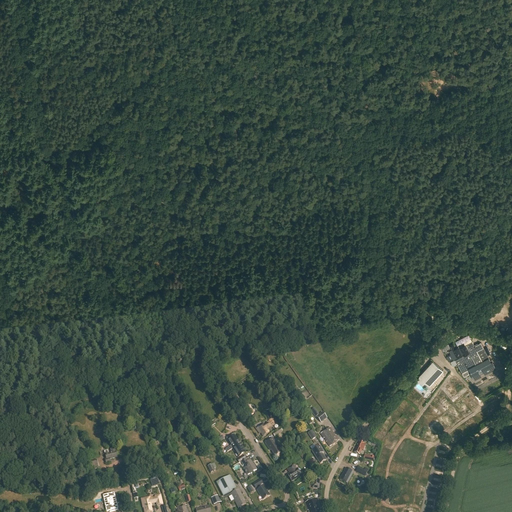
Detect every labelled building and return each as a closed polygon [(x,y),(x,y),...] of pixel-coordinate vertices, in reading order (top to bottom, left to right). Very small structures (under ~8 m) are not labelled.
[(470,373),(474,380),(481,376),(480,374),(484,372),(485,374),(496,368),(492,361),(490,362),(488,358),(489,357),(480,342),(474,345),(472,341),(459,348),(458,346),(455,348),(453,344),(450,346),(451,348),(448,350),(450,354),(446,356),(448,361),(453,358),(454,359),(453,360),(456,365),(457,364),(464,376),(470,373)] [(419,376),(429,386),(443,371),(432,361),(419,376)] [(458,381),(452,385),(457,394),(463,390),(458,381)] [(241,403),(233,391),(227,394),(235,407),(241,403)] [(419,400),(423,405),(428,401),(423,396),(419,400)] [(443,396),(438,401),(446,408),(450,403),(443,396)] [(474,410),(480,404),(472,396),(466,402),(474,410)] [(435,408),(437,410),(435,412),(439,416),(443,412),(437,405),(435,408)] [(261,433),(263,437),(269,433),(266,429),(272,425),(273,424),(273,422),(273,421),(273,419),(270,409),(265,411),(267,415),(267,416),(269,421),(263,425),(263,424),(256,429),(260,434),(261,433)] [(321,423),(327,418),(322,412),(319,414),(317,411),(314,414),(316,417),(321,423)] [(453,413),(450,415),(456,422),(458,419),(453,413)] [(448,427),(452,423),(447,418),(443,423),(448,427)] [(437,422),(432,427),(438,433),(441,431),(438,428),(441,426),(437,422)] [(395,426),(392,430),(398,435),(401,431),(395,426)] [(459,430),(462,437),(470,433),(466,426),(459,430)] [(320,434),(325,441),(335,434),(330,427),(320,434)] [(227,453),(240,444),(233,434),(226,439),(231,446),(225,450),(227,453)] [(325,441),(329,447),(332,445),(332,446),(339,440),(335,434),(325,441)] [(279,450),(272,439),(265,443),(270,451),(271,450),(275,457),(281,453),(281,452),(282,451),(280,449),(279,450)] [(450,441),(446,444),(452,451),(456,448),(450,441)] [(354,453),(360,455),(361,452),(361,451),(361,450),(363,451),(366,446),(363,445),(364,444),(360,442),(356,450),(355,449),(354,453)] [(235,452),(239,457),(245,453),(240,444),(227,453),(232,449),(234,452),(235,452)] [(312,451),(320,464),(326,460),(322,454),(323,453),(319,446),(312,451)] [(105,460),(106,464),(111,463),(110,460),(116,458),(115,456),(117,456),(116,452),(115,452),(114,449),(111,450),(111,452),(108,453),(107,450),(104,451),(106,459),(105,460)] [(250,474),(257,470),(254,467),(250,461),(248,462),(246,459),(241,463),(243,466),(244,465),(246,468),(243,469),(245,472),(245,473),(246,473),(248,476),(250,474)] [(88,462),(90,470),(98,468),(96,460),(88,462)] [(356,471),(364,476),(368,469),(359,465),(356,471)] [(297,469),(296,470),(293,466),(287,469),(290,474),(287,475),(291,482),(301,475),(297,469)] [(346,469),(340,480),(347,484),(353,472),(346,469)] [(216,483),(223,497),(237,490),(230,476),(216,483)] [(260,479),(253,484),(255,488),(263,484),(260,479)] [(257,490),(263,500),(270,496),(264,486),(257,490)] [(239,490),(231,494),(239,509),(246,505),(242,498),(243,498),(239,490)] [(117,493),(103,496),(107,511),(114,511),(118,511),(116,504),(119,503),(117,493)] [(144,508),(144,511),(152,511),(151,507),(152,507),(151,503),(156,502),(157,506),(162,505),(160,495),(155,496),(155,497),(150,499),(150,498),(141,499),(143,509),(144,508)] [(211,498),(213,505),(220,502),(222,502),(220,497),(218,498),(217,495),(211,498)] [(308,511),(320,511),(321,511),(317,499),(305,503),(308,511)]
